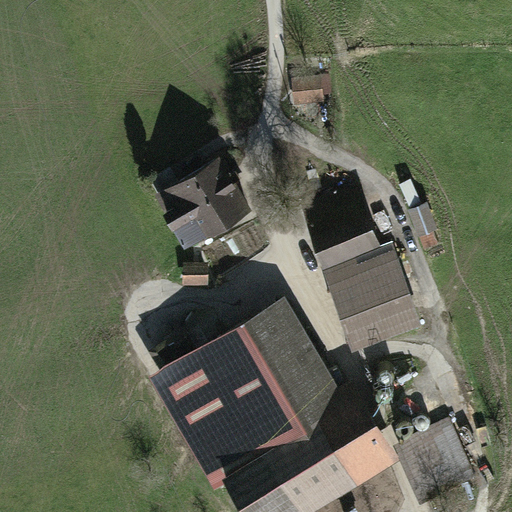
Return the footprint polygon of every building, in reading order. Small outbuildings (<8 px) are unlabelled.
[(325,78),(290,78),(290,112),(325,112),(325,78)] [(220,165),(155,201),(185,256),(251,220),(220,165)] [(359,182),(303,202),(353,344),(419,321),(391,243),(382,246),(359,182)] [(420,239),(439,233),(429,203),(411,209),(420,239)] [(185,263),(186,283),(210,282),(209,262),(185,263)] [(286,294),(202,345),(257,443),(235,458),(266,511),(312,511),(395,460),(353,377),(340,384),(286,294)] [(447,416),(399,439),(427,497),(475,474),(447,416)]
